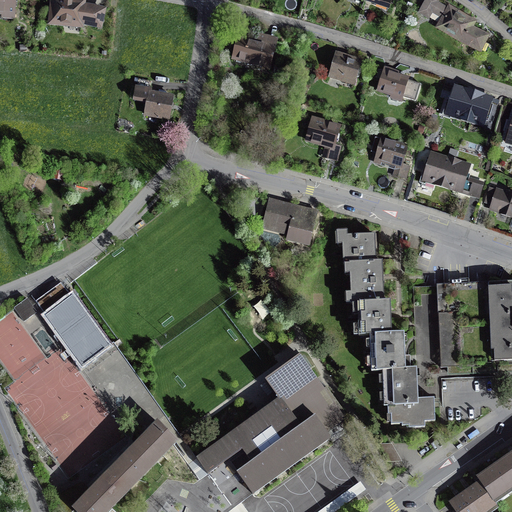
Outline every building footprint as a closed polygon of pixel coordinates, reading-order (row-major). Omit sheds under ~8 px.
[(0,0),(0,12),(14,13),(15,0),(0,0)] [(104,10),(83,6),(83,2),(64,0),(53,0),(51,22),(81,25),(81,22),(100,27),(104,10)] [(439,1),(436,0),(426,0),(419,13),(429,18),(432,12),(444,19),(440,27),(462,39),(461,41),(480,51),(488,36),(470,26),(472,22),(449,10),(437,3),(439,1)] [(270,64),(276,40),(260,36),(258,44),(239,39),(234,58),(250,62),(250,64),(260,66),(261,62),(270,64)] [(361,62),(336,55),(330,76),(354,84),(361,62)] [(394,72),(385,69),(378,90),(402,98),(408,79),(393,74),(394,72)] [(171,105),(173,97),(150,93),(151,90),(137,88),(134,100),(147,103),(145,115),(169,119),(171,105)] [(447,113),(468,120),(472,107),(470,106),(474,95),(454,89),(447,113)] [(491,101),(474,95),(470,106),(472,107),(468,120),(483,125),(491,101)] [(273,109),(259,110),(261,117),(274,116),(273,109)] [(340,127),(313,120),(307,140),(331,146),(328,158),(337,161),(341,147),(335,145),(340,127)] [(381,140),(376,139),(373,147),(379,148),(375,162),(382,164),(382,161),(401,167),(397,178),(405,180),(409,167),(402,164),(407,147),(382,140),(381,140)] [(443,170),(446,160),(431,155),(421,186),(433,189),(435,182),(440,184),(445,170),(443,170)] [(445,170),(440,184),(461,191),(460,193),(478,199),(482,185),(465,179),(469,167),(446,160),(443,170),(445,170)] [(65,172),(53,170),(52,179),(60,180),(64,180),(65,172)] [(511,215),(511,196),(490,189),(485,203),(492,205),(491,208),(511,215)] [(309,244),(317,212),(296,207),(296,206),(293,205),(270,199),(269,200),(272,201),(270,206),(268,206),(263,226),(289,232),(288,238),(309,244)] [(344,264),(350,264),(350,263),(376,262),(375,245),(375,235),(342,236),(344,264)] [(382,262),(376,262),(350,263),(350,264),(352,304),(358,304),(358,303),(384,302),(383,276),(382,262)] [(511,282),(468,284),(469,299),(450,300),(449,285),(437,286),(441,367),(447,367),(447,372),(458,371),(458,367),(511,364),(511,282)] [(158,423),(176,441),(72,297),(63,286),(38,304),(46,315),(46,316),(118,416),(127,410),(139,426),(143,427),(138,436),(142,440),(158,423)] [(37,312),(27,299),(14,308),(24,321),(37,312)] [(264,317),(272,310),(262,299),(254,306),(264,317)] [(390,301),(384,302),(358,303),(358,304),(359,336),(370,335),(392,334),(391,313),(390,301)] [(404,334),(392,334),(370,335),(372,371),(383,371),(405,370),(405,356),(404,334)] [(344,417),(299,354),(264,378),(278,397),(196,456),(233,508),(332,438),(326,430),(344,417)] [(416,369),(405,370),(383,371),(384,401),(418,400),(417,388),(416,369)] [(427,399),(418,400),(384,401),(384,406),(388,406),(388,415),(391,415),(391,424),(402,424),(402,426),(409,426),(409,424),(414,423),(414,428),(425,427),(424,422),(435,421),(435,408),(440,408),(440,401),(434,401),(434,399),(427,399)] [(106,511),(111,508),(176,441),(158,423),(142,440),(138,436),(143,427),(139,426),(133,440),(137,444),(91,491),(82,483),(55,496),(66,511),(70,511),(74,508),(77,511),(106,511)] [(392,443),(378,444),(389,462),(403,461),(392,443)] [(511,453),(502,460),(511,473),(511,453)] [(511,485),(511,473),(502,460),(484,472),(500,495),(511,485)] [(500,495),(484,472),(478,477),(481,481),(469,490),(484,511),(497,503),(494,499),(500,495)] [(360,482),(318,511),(333,511),(365,489),(360,482)] [(484,511),(469,490),(450,503),(457,511),(484,511)]
